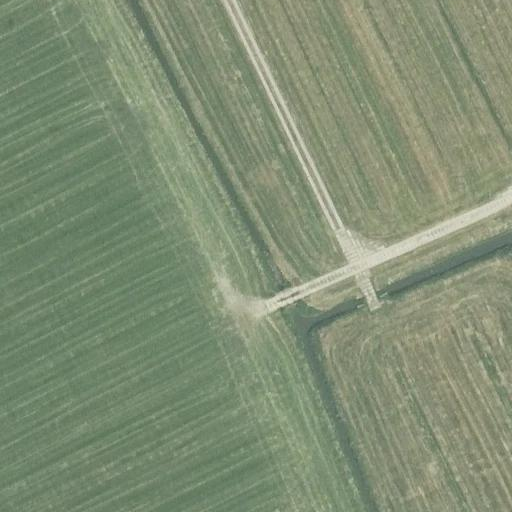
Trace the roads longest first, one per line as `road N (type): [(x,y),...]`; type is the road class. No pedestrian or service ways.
road 1 (track): [(511,201),(358,268),(228,0)]
road 2 (track): [(376,311),(358,268),(252,314)]
